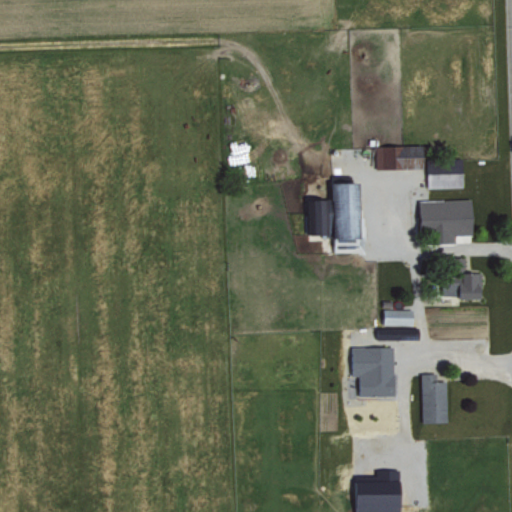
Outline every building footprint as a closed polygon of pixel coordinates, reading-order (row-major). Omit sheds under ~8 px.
[(421,144),(375,145),(375,168),(422,167),(421,144)] [(426,160),(427,187),(462,186),(461,158),(426,160)] [(470,198),(418,199),(418,230),(432,230),(433,242),(453,241),(453,234),(470,234),(470,198)] [(460,281),(442,281),(442,297),(478,296),(478,271),(460,272),(460,281)] [(412,324),(412,308),(382,309),(382,324),(412,324)] [(392,345),(350,346),(351,375),(357,375),(358,395),(393,395),(392,345)] [(419,372),(420,422),(446,421),(445,380),(435,380),(435,372),(419,372)] [(354,511),(398,511),(398,479),(354,480),(354,511)]
